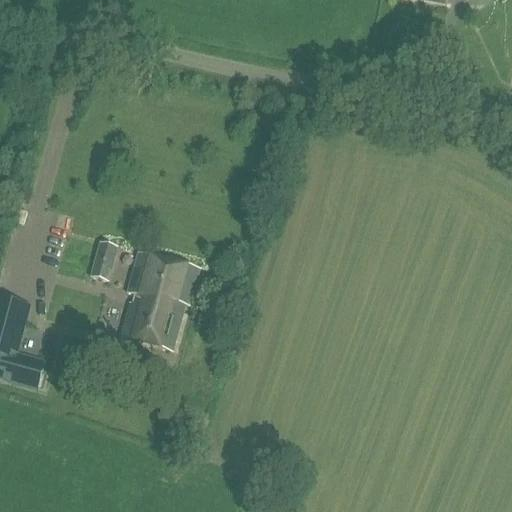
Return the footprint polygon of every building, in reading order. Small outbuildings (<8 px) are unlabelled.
[(6,245),(24,247),(28,221),(10,218),(6,245)] [(101,244),(92,279),(108,283),(118,249),(101,244)] [(137,263),(135,267),(134,274),(128,294),(132,295),(120,338),(173,353),(186,306),(191,307),(201,270),(139,254),(137,263)] [(31,331),(0,322),(0,380),(16,385),(31,331)] [(174,423),(194,429),(199,413),(179,407),(174,423)]
